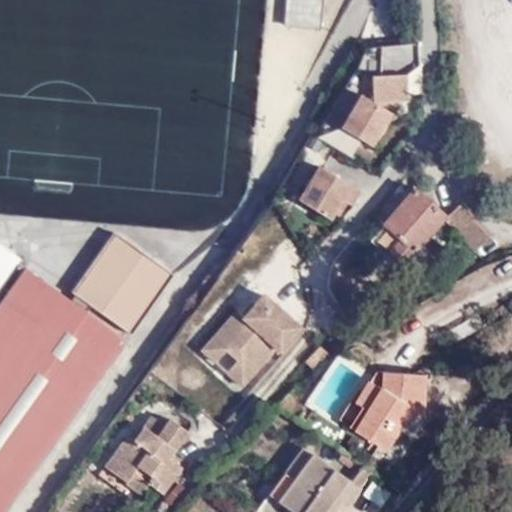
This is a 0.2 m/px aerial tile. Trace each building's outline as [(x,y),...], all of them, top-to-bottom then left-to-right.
[(284,0),(282,25),(320,28),(322,0),(284,0)] [(396,85),(368,83),(365,108),(394,110),(396,85)] [(335,229),(357,190),(316,167),(294,206),(335,229)] [(414,251),(438,226),(403,195),(372,229),(389,243),(378,258),(410,282),(425,262),(414,251)] [(473,231),(454,210),(438,226),(466,259),(483,240),(473,231)] [(0,307),(0,511),(1,511),(171,276),(108,233),(58,299),(23,275),(0,307)] [(0,291),(22,261),(0,245),(0,291)] [(463,265),(455,255),(433,271),(442,283),(463,265)] [(473,297),(511,288),(511,257),(466,268),(473,297)] [(467,284),(406,302),(412,321),(472,303),(467,284)] [(297,336),(257,299),(234,324),(227,319),(192,356),(238,396),(272,359),(276,361),(297,336)] [(401,410),(422,388),(422,380),(400,379),(379,377),(378,398),(363,386),(348,407),(363,418),(352,436),(372,450),(401,410)] [(421,404),(422,388),(401,410),(372,450),(381,456),(397,434),(393,431),(411,403),(421,404)] [(184,439),(164,424),(158,430),(145,422),(127,446),(122,441),(98,472),(136,502),(144,493),(157,503),(178,476),(164,464),(184,439)] [(338,511),(353,493),(306,459),(285,485),(275,478),(259,499),(277,511),(338,511)] [(163,500),(170,506),(185,490),(178,483),(163,500)]
